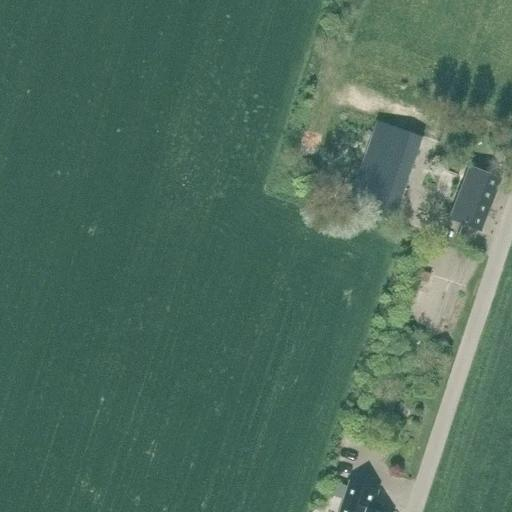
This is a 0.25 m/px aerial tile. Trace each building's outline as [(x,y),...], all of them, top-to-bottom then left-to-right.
[(401,198),(422,137),(377,121),(356,182),(348,204),(393,221),(401,198)] [(314,149),(292,145),(291,155),(313,159),(314,149)] [(500,180),(482,173),(469,168),(449,220),(480,232),(500,180)] [(428,284),(430,275),(423,273),(421,282),(428,284)] [(392,417),(398,400),(384,395),(378,413),(392,417)] [(331,496),(342,500),(346,486),(336,483),(331,496)] [(351,483),(350,485),(346,497),(351,498),(346,511),(376,511),(371,510),(377,491),(351,483)] [(312,510),(317,511),(329,511),(335,499),(321,492),(312,510)]
